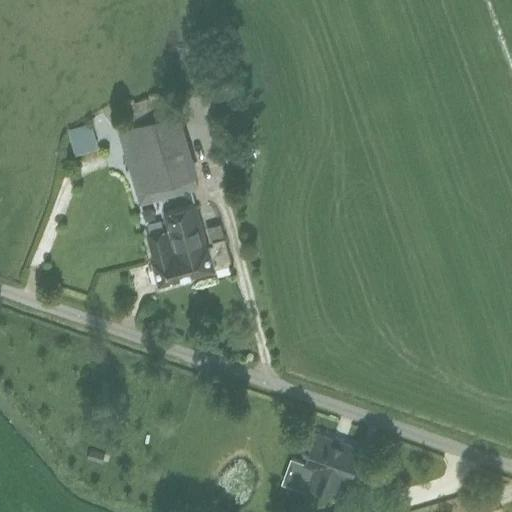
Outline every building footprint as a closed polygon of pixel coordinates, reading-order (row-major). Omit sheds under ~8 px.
[(198,174),(179,109),(126,124),(145,189),(198,174)] [(243,129),(227,134),(226,137),(220,139),(229,166),(252,159),(243,129)] [(82,149),(89,163),(117,151),(110,137),(82,149)] [(231,263),(220,222),(205,226),(210,244),(208,244),(209,246),(207,246),(196,206),(162,215),(167,231),(147,236),(159,282),(231,263)] [(325,492),(341,445),(319,436),(308,467),(317,471),(311,487),(325,492)] [(364,453),(341,445),(325,492),(340,498),(346,481),(352,484),(364,453)] [(364,511),(362,501),(325,511),(364,511)]
